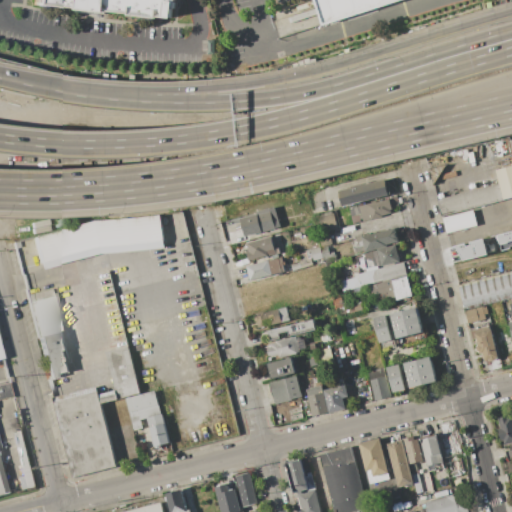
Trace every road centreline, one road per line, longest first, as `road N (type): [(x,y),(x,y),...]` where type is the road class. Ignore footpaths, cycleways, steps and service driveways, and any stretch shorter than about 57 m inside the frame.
road 1 (motorway): [(511,50),(214,135),(91,144),(0,138)]
road 2 (motorway): [(511,30),(323,88),(243,101),(115,99),(0,79)]
road 3 (motorway): [(511,13),(241,85),(148,91),(0,74)]
road 4 (residential): [(511,387),(27,511)]
road 5 (residential): [(498,511),(411,163)]
road 6 (residential): [(280,511),(204,212)]
road 7 (residential): [(65,511),(0,255)]
road 8 (motorway): [(293,157),(511,79)]
road 9 (motorway): [(293,157),(511,105)]
road 10 (motorway): [(139,184),(293,157)]
road 11 (motorway): [(0,197),(139,184)]
road 12 (motorway): [(0,182),(139,184)]
